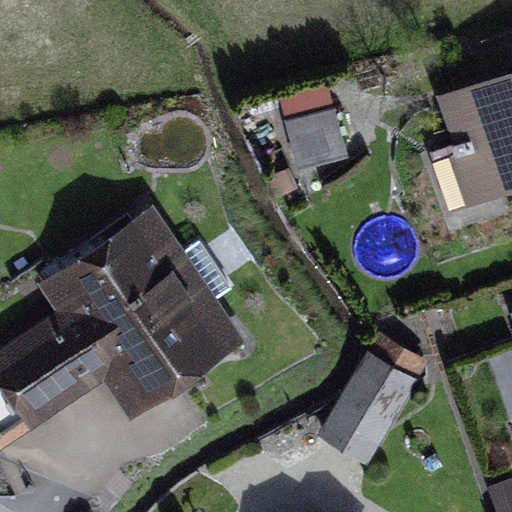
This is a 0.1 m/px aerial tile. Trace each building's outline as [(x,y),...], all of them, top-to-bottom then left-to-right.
[(490,189),(511,181),(511,75),(447,97),(462,140),(430,151),(451,212),(493,197),(490,189)] [(284,98),(289,115),(331,103),(326,86),(284,98)] [(292,124),(303,160),(345,148),(334,111),(292,124)] [(177,254),(149,213),(61,273),(90,314),(60,335),(51,322),(0,357),(0,368),(35,419),(34,413),(86,378),(89,382),(109,368),(135,406),(234,338),(209,301),(231,286),(199,239),(177,254)] [(61,273),(49,281),(69,310),(51,322),(60,335),(90,314),(61,273)] [(381,336),(324,432),(364,456),(422,359),(381,336)]
